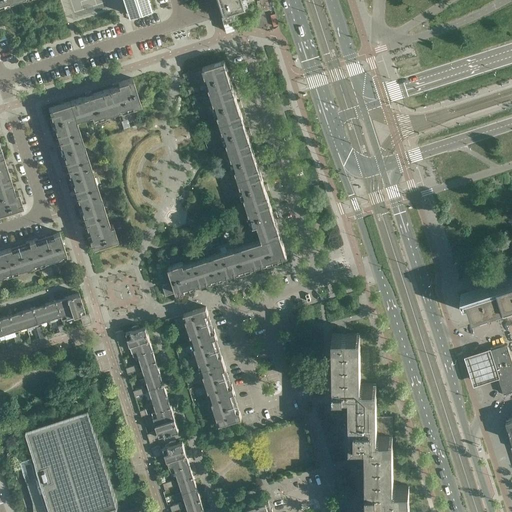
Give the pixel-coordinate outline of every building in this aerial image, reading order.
[(234,79),(232,73),(229,74),(224,60),(203,67),(205,76),(207,75),(210,86),(209,87),(211,95),(233,88),(231,80),(234,79)] [(141,104),(132,78),(112,84),(113,87),(105,89),(112,111),(121,108),(120,107),(131,103),(132,106),(141,104)] [(242,107),(240,100),(238,101),(233,88),(211,95),(214,103),(216,103),(219,113),(218,114),(220,122),(242,115),(240,108),(242,107)] [(112,111),(105,89),(92,94),(91,91),(85,93),(86,96),(48,108),(51,117),(53,116),(63,113),(65,118),(69,117),(67,111),(73,109),(76,118),(91,113),(92,116),(104,112),(104,114),(112,111)] [(85,148),(76,118),(73,109),(67,111),(69,117),(65,118),(63,113),(53,116),(56,127),(54,127),(62,150),(63,149),(69,147),(71,153),(85,148)] [(251,134),(249,128),(246,129),(242,115),(220,122),(223,131),(224,130),(228,141),(226,142),(229,150),(251,143),(248,135),(251,134)] [(4,158),(0,144),(0,136),(0,135),(0,181),(11,178),(6,165),(9,164),(7,157),(4,158)] [(260,162),(258,155),(255,156),(251,143),(229,150),(232,158),(233,158),(237,169),(235,169),(238,177),(260,170),(257,163),(260,162)] [(91,166),(85,148),(71,153),(69,147),(63,149),(65,154),(63,155),(69,173),(91,166)] [(96,181),(91,166),(69,173),(71,177),(72,177),(74,182),(72,183),(74,188),(96,181)] [(269,190),(267,183),(264,184),(260,170),(238,177),(241,186),(242,185),(246,196),(244,197),(247,205),(269,198),(266,190),(269,190)] [(0,212),(22,205),(18,190),(16,185),(13,186),(11,178),(0,181),(0,212)] [(105,209),(99,189),(96,181),(74,188),(79,205),(81,204),(83,210),(81,210),(83,216),(105,209)] [(282,240),(275,218),(278,217),(276,211),(273,212),(269,198),(247,205),(249,213),(251,213),(254,224),(253,224),(253,225),(257,224),(262,239),(272,236),(274,243),(282,240)] [(117,238),(113,224),(110,225),(105,209),(83,216),(88,232),(90,232),(91,237),(89,238),(92,247),(117,238)] [(178,219),(178,217),(178,216),(177,215),(177,214),(176,214),(175,213),(175,212),(173,212),(171,212),(170,213),(169,213),(169,214),(168,214),(168,215),(168,216),(167,216),(167,217),(167,218),(167,219),(168,220),(169,221),(170,222),(171,222),(171,223),(173,223),(175,222),(176,222),(176,221),(177,221),(177,220),(177,219),(178,219)] [(66,253),(64,246),(59,232),(53,234),(53,237),(38,242),(44,260),(44,262),(61,257),(60,255),(66,253)] [(287,255),(282,240),(274,243),(272,236),(262,239),(248,244),(255,266),(268,261),(267,260),(278,256),(279,258),(287,255)] [(44,260),(38,242),(35,243),(34,239),(28,241),(30,245),(11,251),(10,248),(4,250),(11,271),(16,269),(17,271),(33,265),(33,264),(44,260)] [(255,266),(248,244),(233,248),(237,262),(245,260),(248,268),(255,266)] [(237,262),(233,248),(216,254),(223,276),(240,270),(239,269),(245,267),(245,269),(248,268),(245,260),(237,262)] [(11,271),(4,250),(0,251),(0,275),(6,274),(5,273),(11,271)] [(223,276),(216,254),(197,260),(204,282),(212,279),(212,278),(217,276),(217,278),(223,276)] [(204,282),(197,260),(184,264),(191,286),(199,284),(204,282)] [(191,286),(184,264),(183,261),(168,266),(164,264),(159,275),(166,278),(169,277),(170,282),(162,285),(166,295),(185,289),(184,286),(190,285),(190,286),(191,286)] [(472,314),(511,301),(511,279),(466,294),(472,314)] [(85,312),(83,305),(86,304),(84,297),(81,298),(79,292),(55,300),(60,315),(61,319),(85,312)] [(60,315),(55,300),(44,304),(49,319),(60,315)] [(49,319),(44,304),(33,307),(37,322),(49,319)] [(213,338),(217,337),(215,331),(211,332),(206,314),(208,313),(206,306),(184,314),(185,314),(187,319),(185,319),(188,328),(191,336),(192,335),(196,346),(194,347),(199,363),(201,363),(203,368),(224,362),(222,355),(219,356),(213,338)] [(37,322),(33,307),(21,311),(26,326),(37,322)] [(26,326),(21,311),(10,315),(15,329),(26,326)] [(15,329),(10,315),(0,317),(0,323),(3,333),(4,333),(15,329)] [(153,349),(145,326),(140,328),(139,325),(133,327),(132,327),(133,330),(126,332),(134,356),(138,354),(153,349)] [(377,415),(376,384),(361,384),(360,346),(357,346),(357,333),(347,333),(344,333),(342,333),(332,333),(333,379),(333,392),(346,391),(347,391),(348,391),(349,391),(349,429),(392,429),(392,415),(377,415)] [(511,391),(511,358),(507,343),(489,349),(498,377),(504,394),(511,391)] [(157,361),(153,349),(138,354),(142,365),(157,361)] [(489,349),(465,357),(473,385),(498,377),(489,349)] [(160,372),(157,361),(142,365),(145,377),(160,372)] [(237,411),(231,393),(234,392),(233,386),(229,387),(223,369),(226,368),(224,362),(203,368),(205,374),(203,374),(208,391),(210,391),(213,402),(212,402),(217,418),(219,418),(220,423),(219,424),(219,425),(242,417),(240,410),(237,411)] [(164,384),(160,372),(145,377),(149,388),(164,384)] [(168,395),(164,384),(149,388),(153,400),(168,395)] [(171,406),(168,395),(153,400),(156,411),(171,406)] [(179,430),(171,406),(156,411),(152,412),(159,436),(166,434),(167,437),(174,435),(173,432),(179,430)] [(142,511),(141,506),(123,511),(111,511),(110,506),(118,503),(110,479),(119,476),(112,454),(103,457),(88,410),(27,429),(35,455),(20,460),(23,471),(24,472),(33,501),(36,511),(142,511)] [(409,511),(409,505),(409,485),(393,486),(392,429),(349,429),(350,462),(363,462),(365,461),(366,480),(366,493),(371,493),(376,493),(376,499),(375,511),(409,511)] [(190,465),(182,441),(177,443),(176,440),(169,442),(170,445),(163,447),(171,471),(175,470),(175,469),(190,465)] [(194,476),(190,465),(175,469),(175,470),(179,481),(194,476)] [(197,487),(194,476),(179,481),(182,492),(197,487)] [(201,499),(197,487),(182,492),(186,504),(201,499)] [(205,511),(201,499),(186,504),(188,511),(200,511),(202,511),(205,511)] [(272,511),(273,511),(271,511),(268,511),(266,501),(246,508),(247,511),(272,511)]
